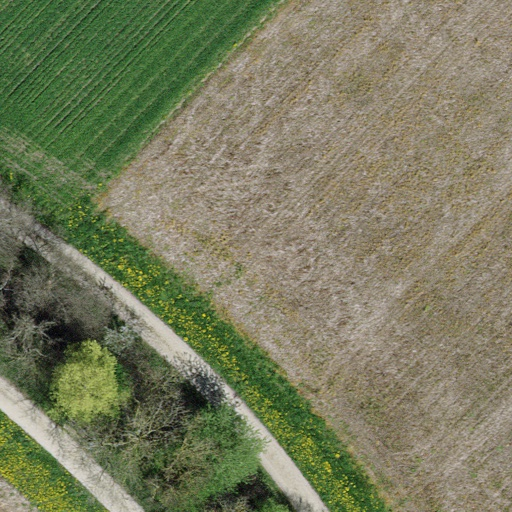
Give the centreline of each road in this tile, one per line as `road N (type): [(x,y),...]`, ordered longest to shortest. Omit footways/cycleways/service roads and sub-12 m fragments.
road 1 (track): [(304,511),(154,338),(45,234),(0,208)]
road 2 (track): [(0,400),(121,511)]
